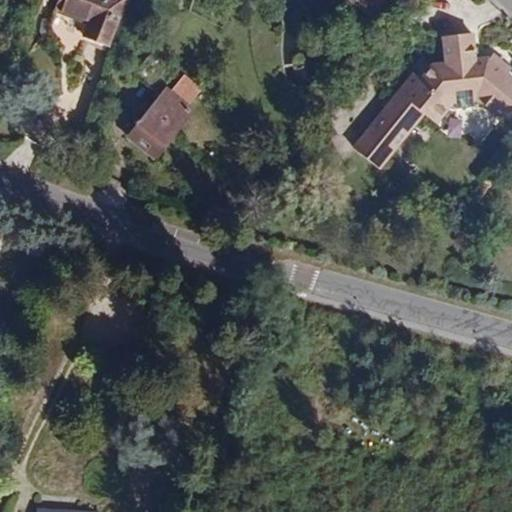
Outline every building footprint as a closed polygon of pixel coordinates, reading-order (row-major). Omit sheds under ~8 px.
[(107,45),(125,0),(61,0),(58,9),(90,23),(85,37),(107,45)] [(356,0),(371,11),(379,0),(356,0)] [(511,97),(504,91),(508,86),(500,80),(484,67),(468,68),(465,40),(437,42),(440,71),(429,72),(417,87),(409,82),(349,155),(374,176),(418,122),(430,130),(446,111),(451,116),(470,114),(473,108),(495,125),(506,123),(511,115),(511,97)] [(195,113),(207,97),(153,53),(136,74),(164,98),(133,136),(159,158),(177,135),(241,188),(258,166),(195,113)] [(503,75),(487,62),(484,67),(500,80),(503,75)] [(169,340),(177,315),(151,307),(144,332),(169,340)]
